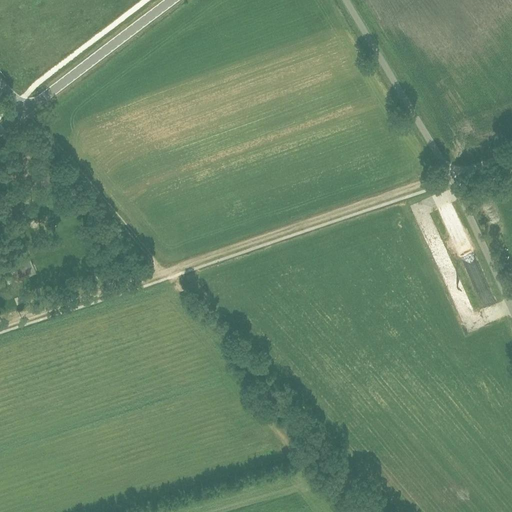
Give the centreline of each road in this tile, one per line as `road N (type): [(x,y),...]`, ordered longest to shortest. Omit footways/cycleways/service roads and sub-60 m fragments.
road 1 (track): [(369,511),(24,111)]
road 2 (track): [(0,326),(450,176)]
road 3 (unclassified): [(450,176),(344,0)]
road 4 (tertiary): [(24,111),(171,0)]
road 5 (unclassified): [(511,310),(450,176)]
